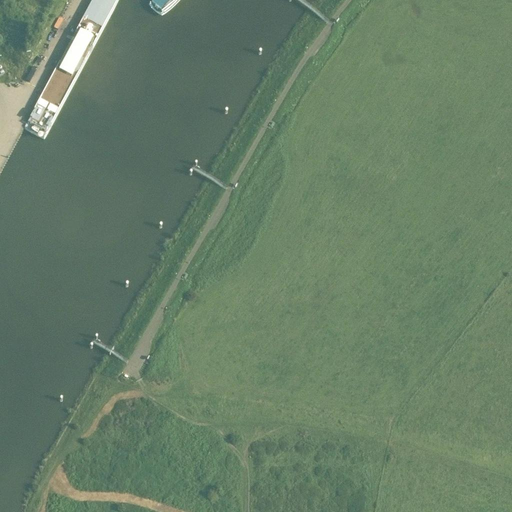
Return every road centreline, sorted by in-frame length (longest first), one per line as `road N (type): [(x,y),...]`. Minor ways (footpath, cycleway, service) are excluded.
road 1 (unclassified): [(356,0),(306,68),(127,376)]
road 2 (unclassified): [(14,116),(79,0)]
